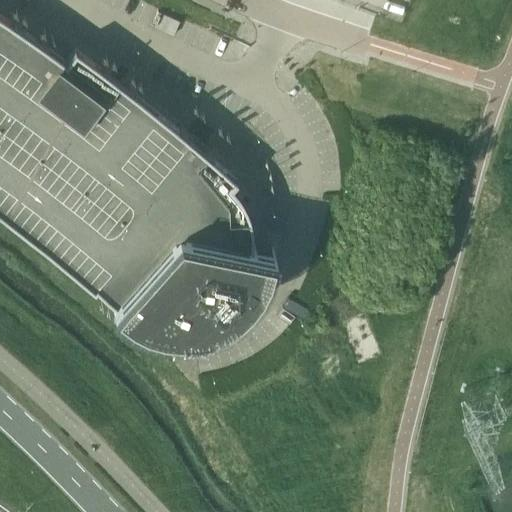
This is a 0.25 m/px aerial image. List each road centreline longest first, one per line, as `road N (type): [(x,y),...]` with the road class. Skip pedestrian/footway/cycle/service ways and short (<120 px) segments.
road 1 (secondary): [(98,511),(0,415)]
road 2 (unclassified): [(238,0),(360,42)]
